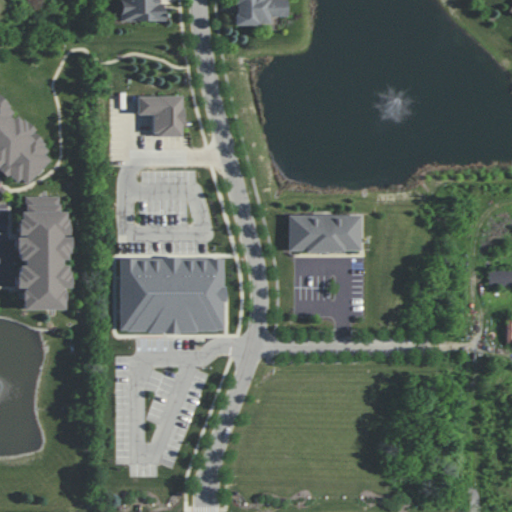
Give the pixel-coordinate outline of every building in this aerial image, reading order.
[(119,0),(120,21),(163,21),(163,1),(158,1),(157,0),(119,0)] [(233,0),(234,25),(268,25),(268,17),(285,17),(284,0),(233,0)] [(181,95),(135,96),(136,114),(151,114),(151,136),(181,136),(181,95)] [(0,100),(0,171),(13,185),(19,178),(24,184),(54,156),(14,114),(14,115),(0,100)] [(59,196),(24,196),(24,211),(16,213),(16,250),(18,260),(16,266),(15,288),(21,288),(21,309),(64,310),(64,289),(70,287),(70,277),(62,260),(68,258),(68,238),(67,234),(68,226),(64,213),(64,211),(59,211),(59,196)] [(287,251),(359,251),(359,214),(287,215),(287,251)] [(119,258),(119,332),(223,332),(223,258),(119,258)] [(511,269),(487,270),(487,287),(511,286),(511,269)]
